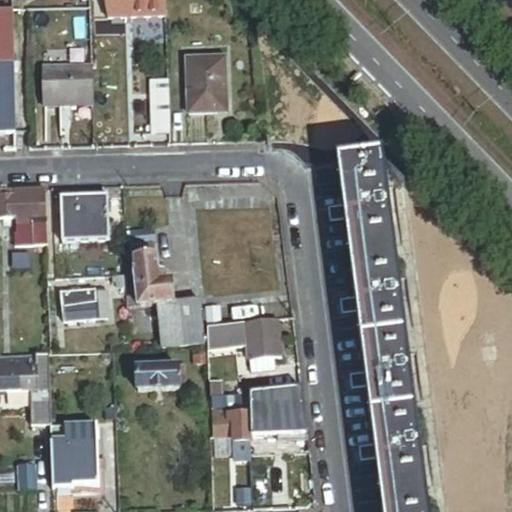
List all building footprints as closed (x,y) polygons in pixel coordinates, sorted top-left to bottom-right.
[(108,0),(109,22),(166,20),(165,0),(108,0)] [(228,61),(187,62),(189,117),(230,116),(228,61)] [(0,135),(18,135),(16,62),(0,62),(0,135)] [(93,108),(92,70),(42,72),(43,110),(93,108)] [(170,136),(169,86),(151,86),(152,136),(170,136)] [(382,511),(428,511),(383,159),(338,165),(382,511)] [(48,226),(47,192),(16,192),(16,198),(17,198),(18,222),(18,227),(34,226),(48,226)] [(0,221),(18,222),(17,198),(16,198),(0,198),(0,221)] [(110,199),(62,201),(64,247),(112,245),(110,199)] [(35,250),(49,250),(48,226),(34,226),(35,250)] [(155,247),(127,250),(127,263),(135,262),(156,260),(155,247)] [(158,278),(156,260),(135,262),(139,310),(159,308),(175,307),(173,286),(166,286),(165,278),(158,278)] [(139,310),(135,262),(127,263),(128,311),(139,310)] [(105,294),(61,295),(62,325),(95,324),(95,311),(106,311),(105,294)] [(112,294),(105,294),(106,311),(95,311),(95,324),(113,323),(112,294)] [(175,307),(159,308),(163,354),(205,351),(201,304),(175,307)] [(279,323),(245,327),(250,366),(251,366),(252,377),(276,374),(274,363),(284,362),(279,323)] [(218,350),(218,331),(207,332),(207,338),(208,351),(218,350)] [(220,350),(218,350),(208,351),(209,394),(214,394),(214,386),(222,385),(220,350)] [(178,357),(157,358),(157,371),(178,370),(178,357)] [(51,358),(38,359),(38,362),(38,380),(43,379),(44,386),(38,386),(39,395),(32,395),(33,431),(53,430),(51,358)] [(157,371),(157,358),(140,359),(141,372),(157,371)] [(38,386),(38,380),(38,362),(0,363),(0,395),(32,395),(39,395),(38,386)] [(157,371),(141,372),(138,372),(138,395),(180,393),(180,370),(178,370),(157,371)] [(303,402),(302,391),(261,396),(261,397),(263,404),(293,403),(303,402)] [(263,404),(261,397),(252,398),(252,418),(258,417),(258,404),(263,404)] [(237,413),(237,398),(214,399),(215,413),(237,413)] [(251,418),(251,398),(237,398),(237,413),(237,418),(251,418)] [(295,439),(293,403),(263,404),(258,404),(258,417),(259,440),(295,439)] [(252,445),(251,418),(237,418),(237,413),(215,413),(215,441),(235,440),(236,445),(252,445)] [(511,419),(511,420),(511,427),(501,431),(511,460),(511,419)] [(53,432),(54,447),(98,445),(97,428),(53,432)] [(235,440),(215,441),(216,461),(230,460),(230,456),(252,455),(252,445),(236,445),(235,440)] [(98,445),(54,447),(52,447),(54,492),(74,492),(74,489),(100,488),(98,445)]
